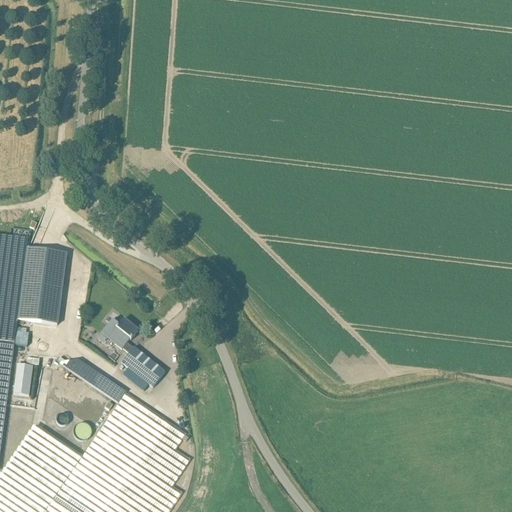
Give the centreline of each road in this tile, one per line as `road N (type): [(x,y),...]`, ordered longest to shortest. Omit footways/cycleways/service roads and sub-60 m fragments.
road 1 (track): [(128,0),(117,181),(123,193),(214,263),(259,320),(332,388),(443,372)]
road 2 (unclassified): [(90,0),(79,136),(84,194),(201,309),(248,421),(306,511)]
road 3 (track): [(87,199),(103,93),(96,0)]
road 4 (track): [(186,511),(202,476),(204,436),(188,365),(169,366)]
